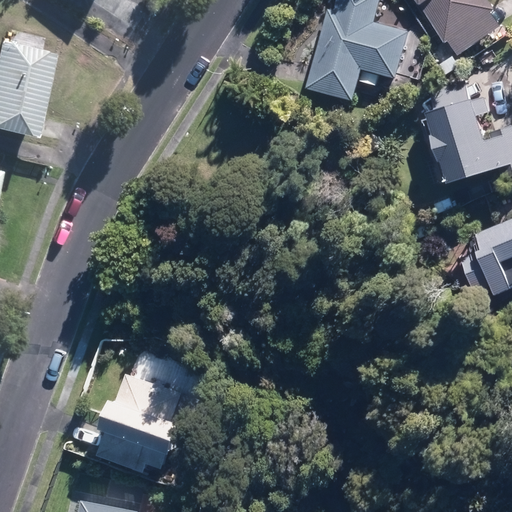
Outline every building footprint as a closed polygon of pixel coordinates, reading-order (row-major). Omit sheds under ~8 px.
[(382,72),(406,78),(411,79),(420,42),(415,41),(418,31),(378,21),(383,0),(338,0),(317,87),(360,98),(364,81),(379,84),(382,72)] [(420,0),(460,60),(508,28),(489,0),(420,0)] [(14,40),(0,37),(0,126),(39,135),(57,55),(41,51),(45,36),(16,29),(14,40)] [(458,182),(506,167),(508,175),(511,174),(511,133),(494,140),(480,98),(436,112),(458,182)] [(484,247),(463,256),(481,294),(501,285),(505,294),(511,291),(511,218),(478,234),(484,247)] [(176,476),(194,421),(174,414),(193,358),(139,340),(101,451),(176,476)] [(150,511),(88,496),(83,511),(150,511)]
